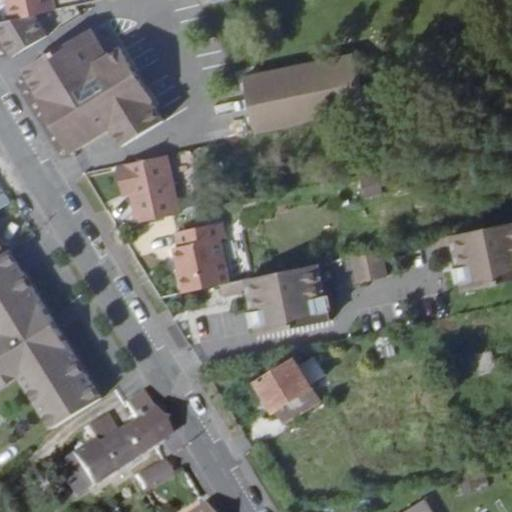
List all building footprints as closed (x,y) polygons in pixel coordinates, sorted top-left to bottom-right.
[(42,13),(63,8),(60,0),(13,0),(18,18),(42,13)] [(54,33),(42,13),(18,18),(0,21),(0,23),(19,54),(54,33)] [(28,69),(79,154),(121,128),(132,146),(170,119),(162,107),(164,105),(129,45),(112,55),(96,28),(28,69)] [(352,56),(239,74),(248,132),(361,114),(352,56)] [(190,215),(177,156),(126,167),(130,188),(139,186),(141,195),(148,225),(190,215)] [(132,197),(141,195),(139,186),(130,188),(132,197)] [(511,224),(434,241),(436,254),(462,248),(472,296),(511,287),(511,224)] [(231,287),(238,285),(229,242),(233,241),(230,226),(185,236),(189,251),(184,252),(193,295),(231,287)] [(356,284),(387,276),(380,251),(349,259),(356,284)] [(101,405),(9,258),(0,263),(0,395),(19,384),(53,437),(101,405)] [(238,285),(231,287),(233,299),(259,294),(270,341),(337,326),(324,266),(238,285)] [(375,339),(379,359),(393,356),(389,336),(375,339)] [(467,378),(495,375),(492,352),(465,354),(467,378)] [(307,372),(318,390),(330,382),(319,365),(307,372)] [(264,391),(289,430),(328,407),(318,390),(307,372),(304,367),(264,391)] [(159,444),(133,400),(120,409),(130,427),(146,453),(159,444)] [(146,453),(130,427),(111,438),(101,422),(78,437),(84,447),(107,481),(146,453)] [(107,481),(84,447),(64,460),(76,481),(85,496),(107,481)] [(165,481),(157,468),(133,482),(141,495),(165,481)]
